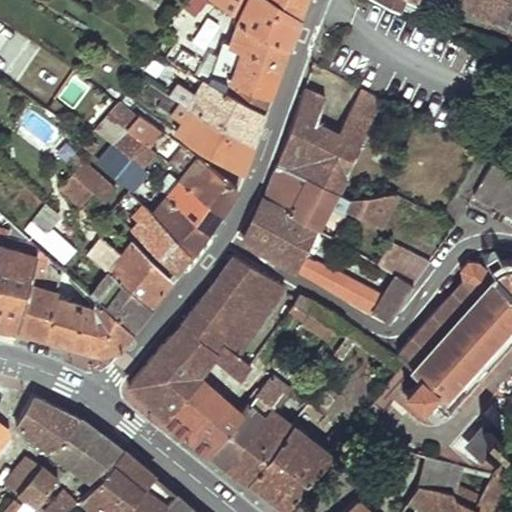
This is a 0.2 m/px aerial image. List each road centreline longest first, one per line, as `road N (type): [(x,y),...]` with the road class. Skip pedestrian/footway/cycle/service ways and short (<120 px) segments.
road 1 (residential): [(99,398),(225,238),(319,0)]
road 2 (tertiary): [(236,511),(99,398)]
